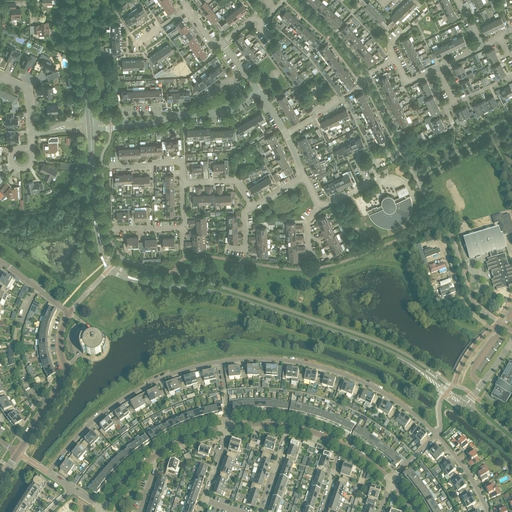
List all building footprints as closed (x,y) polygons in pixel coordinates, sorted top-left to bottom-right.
[(169,0),(162,5),(165,9),(172,4),(169,0)] [(199,6),(198,6),(202,11),(208,5),(205,1),(205,0),(202,0),(204,2),(199,6)] [(412,0),(407,0),(406,2),(412,8),(416,4),(412,0)] [(321,1),(316,8),(318,10),(317,11),(319,12),(325,5),(321,1)] [(369,1),(367,3),(362,7),(366,11),(373,5),(369,1)] [(448,1),(437,6),(438,9),(442,7),(443,10),(451,6),(448,1)] [(406,2),(402,5),(408,12),(412,8),(406,2)] [(8,9),(12,9),(12,21),(13,22),(16,22),(17,21),(17,18),(21,18),(21,9),(16,9),(15,4),(8,4),(8,9)] [(172,4),(165,9),(168,14),(176,9),(172,4)] [(242,4),(238,8),(243,14),(248,11),(242,4)] [(208,5),(202,11),(205,15),(212,9),(208,5)] [(325,5),(319,12),(321,14),(322,13),(324,15),(332,7),(330,5),(328,7),(325,5)] [(373,5),(366,11),(370,15),(377,9),(373,5)] [(402,5),(398,9),(405,16),(408,12),(402,5)] [(441,15),(442,18),(454,12),(451,6),(443,10),(445,13),(441,15)] [(143,7),(138,10),(143,17),(148,14),(143,7)] [(332,7),(324,15),(327,17),(326,18),(327,20),(334,13),(332,11),(334,9),(332,7)] [(134,13),(133,13),(138,20),(143,17),(138,10),(137,8),(132,11),(134,13)] [(238,8),(234,11),(239,18),(243,14),(238,8)] [(212,9),(205,15),(208,19),(215,13),(212,9)] [(278,13),(281,16),(283,18),(281,20),(283,22),(291,14),(285,9),(283,11),(282,10),(278,13)] [(377,9),(370,15),(374,19),(380,13),(377,9)] [(398,9),(394,13),(401,19),(405,16),(398,9)] [(234,11),(229,14),(235,21),(239,18),(234,11)] [(454,12),(442,18),(444,20),(447,18),(449,22),(457,18),(454,12)] [(133,13),(129,16),(134,23),(138,20),(133,13)] [(215,13),(208,19),(212,23),(213,22),(218,18),(219,20),(222,18),(222,16),(221,16),(219,17),(215,13)] [(334,13),(327,20),(329,22),(330,21),(333,23),(338,17),(334,13)] [(380,13),(374,19),(378,23),(379,22),(382,19),(384,17),(380,13)] [(390,17),(392,19),(396,22),(397,23),(401,19),(394,13),(390,17)] [(222,16),(222,18),(224,21),(226,19),(230,24),(231,25),(235,21),(229,14),(225,18),(223,16),(222,16)] [(291,14),(283,22),(287,26),(289,24),(296,17),(294,15),(293,16),(291,14)] [(501,17),(496,20),(500,28),(505,25),(503,22),(507,20),(504,14),(500,16),(501,17)] [(134,23),(129,16),(124,19),(129,26),(134,23)] [(296,17),(289,24),(293,28),(299,22),(297,19),(298,18),(296,17)] [(338,17),(333,23),(335,25),(334,26),(336,28),(342,21),(338,17)] [(218,18),(213,22),(218,28),(219,27),(220,29),(222,29),(223,28),(224,29),(230,24),(226,19),(224,21),(225,21),(226,22),(221,25),(218,21),(219,20),(218,18)] [(175,24),(178,29),(186,24),(183,19),(175,24)] [(496,20),(491,22),(495,30),(500,28),(496,20)] [(34,33),(39,33),(39,36),(49,36),(49,22),(42,22),(42,26),(39,26),(39,25),(34,25),(34,33)] [(299,22),(293,28),(298,31),(304,24),(302,23),(301,24),(299,22)] [(491,22),(486,24),(490,32),(495,30),(491,22)] [(186,24),(178,29),(181,33),(189,28),(186,24)] [(304,24),(298,31),(302,35),(308,29),(305,27),(306,26),(304,24)] [(490,32),(486,24),(481,27),(485,35),(490,32)] [(347,25),(339,31),(341,33),(342,32),(344,34),(352,27),(351,25),(349,27),(347,25)] [(352,27),(344,34),(346,37),(345,38),(347,39),(354,33),(352,31),(354,29),(352,27)] [(189,28),(181,33),(184,38),(192,33),(189,28)] [(308,29),(302,35),(306,39),(313,32),(311,30),(310,31),(308,29)] [(358,38),(351,43),(353,46),(352,46),(354,48),(361,42),(360,40),(363,37),(366,34),(368,32),(366,30),(364,33),(361,35),(358,38)] [(313,32),(306,39),(310,43),(316,37),(314,35),(314,34),(313,32)] [(192,33),(184,38),(188,42),(195,37),(192,33)] [(354,33),(347,39),(348,41),(349,41),(351,43),(358,38),(354,33)] [(233,39),(238,45),(244,40),(241,35),(237,38),(236,37),(233,39)] [(463,36),(458,38),(462,46),(467,44),(463,36)] [(195,37),(188,42),(191,46),(198,41),(195,37)] [(316,37),(310,43),(315,47),(321,40),(319,38),(318,39),(316,37)] [(401,41),(403,46),(411,42),(409,37),(401,41)] [(361,42),(354,48),(356,50),(357,49),(359,52),(367,45),(369,43),(374,39),(372,38),(370,39),(363,45),(361,42)] [(458,38),(453,40),(457,49),(462,46),(458,38)] [(244,40),(238,45),(240,47),(239,48),(240,50),(248,44),(244,40)] [(453,40),(448,43),(452,51),(457,49),(453,40)] [(198,41),(191,46),(194,51),(201,46),(198,41)] [(411,42),(403,46),(406,50),(414,47),(411,42)] [(271,48),(272,49),(273,51),(271,52),(274,55),(273,56),(274,58),(282,52),(280,49),(282,48),(278,43),(271,48)] [(448,43),(443,45),(447,53),(452,51),(448,43)] [(168,44),(163,47),(168,54),(173,51),(168,44)] [(248,44),(240,50),(242,52),(243,51),(245,54),(251,49),(248,44)] [(319,50),(323,55),(329,50),(327,47),(328,46),(327,44),(326,45),(322,47),(319,50)] [(367,45),(359,52),(361,54),(360,55),(361,57),(369,51),(366,48),(368,47),(367,45)] [(443,45),(438,48),(442,56),(447,53),(443,45)] [(16,49),(9,46),(3,58),(10,61),(12,57),(18,60),(21,53),(15,51),(16,49)] [(201,46),(194,51),(197,55),(204,50),(201,46)] [(163,47),(159,50),(164,57),(168,54),(163,47)] [(251,49),(245,54),(247,57),(245,57),(247,59),(255,53),(253,51),(255,49),(253,47),(251,49)] [(414,47),(406,50),(408,55),(416,51),(414,47)] [(442,56),(438,48),(433,50),(437,58),(442,56)] [(493,48),(485,52),(483,53),(483,55),(486,54),(488,57),(495,53),(493,48)] [(159,50),(155,53),(160,60),(164,57),(159,50)] [(204,50),(197,55),(200,60),(207,55),(204,50)] [(329,50),(323,55),(326,59),(334,53),(332,51),(331,52),(329,50)] [(416,51),(408,55),(410,60),(418,56),(417,54),(420,53),(418,50),(416,52),(416,51)] [(369,51),(361,57),(363,59),(364,58),(366,61),(372,55),(369,51)] [(282,52),(274,58),(275,60),(276,59),(278,62),(287,55),(286,52),(283,54),(282,52)] [(161,63),(160,60),(155,53),(150,56),(153,61),(151,62),(153,68),(161,63)] [(255,53),(247,59),(248,61),(249,60),(252,63),(255,61),(256,63),(262,58),(259,54),(257,56),(255,53)] [(334,53),(326,59),(330,64),(336,59),(334,56),(335,55),(334,53)] [(486,58),(487,61),(487,63),(488,63),(489,65),(493,63),(492,61),(498,58),(495,53),(488,57),(486,58)] [(48,57),(42,54),(38,61),(41,62),(40,65),(43,67),(43,68),(46,69),(50,71),(50,70),(53,71),(56,65),(53,64),(53,63),(46,59),(48,57)] [(30,57),(25,55),(20,66),(27,69),(31,61),(34,63),(37,57),(31,55),(30,57)] [(287,55),(278,62),(280,64),(279,65),(281,67),(289,61),(287,59),(289,57),(287,55)] [(372,55),(366,61),(371,66),(373,64),(372,63),(376,60),(372,55)] [(418,56),(410,60),(413,65),(421,61),(418,56)] [(210,61),(212,63),(216,68),(221,75),(226,70),(224,68),(223,69),(220,65),(218,66),(212,59),(210,61)] [(336,59),(330,64),(333,68),(341,62),(339,60),(338,61),(336,59)] [(289,61),(281,67),(282,69),(283,68),(285,71),(294,64),(291,60),(289,61)] [(421,61),(413,65),(415,70),(423,66),(421,61)] [(493,63),(489,65),(487,66),(491,74),(495,72),(503,68),(500,63),(499,64),(498,61),(493,63)] [(341,62),(333,68),(336,73),(343,68),(341,65),(342,64),(341,62)] [(294,64),(285,71),(287,73),(286,74),(288,76),(295,70),(296,70),(298,69),(294,64)] [(454,68),(456,73),(464,69),(462,64),(459,65),(454,68)] [(216,68),(211,72),(217,79),(219,78),(218,77),(221,75),(216,68)] [(343,68),(336,73),(340,77),(347,72),(346,70),(345,70),(343,68)] [(503,68),(495,72),(496,75),(493,77),(495,81),(501,79),(499,76),(505,73),(503,68)] [(464,69),(456,73),(459,78),(464,75),(467,74),(464,69)] [(59,70),(49,75),(51,80),(61,76),(59,70)] [(295,70),(288,76),(289,78),(290,77),(292,80),(299,75),(296,70),(295,70)] [(207,75),(212,82),(214,80),(215,81),(217,79),(211,72),(209,73),(207,71),(205,73),(207,75)] [(347,72),(340,77),(343,82),(350,77),(348,74),(349,73),(347,72)] [(379,83),(380,86),(389,81),(388,79),(390,78),(388,73),(383,75),(384,77),(379,80),(380,83),(379,83)] [(194,77),(192,75),(190,76),(196,83),(193,86),(196,90),(195,90),(197,93),(203,89),(198,82),(194,77)] [(207,75),(202,79),(208,86),(210,85),(209,84),(212,82),(207,75)] [(299,75),(292,80),(294,82),(293,83),(295,85),(302,79),(299,75)] [(350,77),(343,82),(345,84),(344,85),(348,91),(356,85),(354,82),(354,83),(350,77)] [(463,88),(471,84),(469,78),(466,80),(461,82),(463,88)] [(202,79),(198,82),(203,89),(205,87),(206,88),(208,86),(202,79)] [(389,81),(380,86),(381,88),(382,87),(384,90),(391,87),(389,81)] [(412,88),(419,85),(421,90),(429,86),(427,81),(422,83),(420,81),(411,86),(412,88)] [(471,84),(463,88),(466,93),(471,90),(472,92),(480,88),(479,86),(474,89),(471,84)] [(429,86),(421,90),(424,95),(426,94),(432,91),(429,86)] [(45,97),(52,97),(52,87),(43,87),(44,91),(45,97)] [(337,87),(334,89),(340,96),(342,94),(338,88),(337,87)] [(391,87),(384,90),(385,93),(384,94),(385,96),(394,92),(391,87)] [(500,90),(501,93),(498,94),(503,104),(507,102),(505,98),(509,96),(505,88),(500,90)] [(0,95),(12,101),(12,109),(18,109),(17,97),(0,89),(0,95)] [(280,95),(281,97),(285,95),(288,100),(290,98),(289,96),(286,91),(280,95)] [(354,97),(356,96),(358,101),(367,97),(366,95),(365,96),(363,92),(359,94),(358,92),(353,94),(354,97)] [(394,92),(385,96),(386,98),(387,98),(389,100),(396,97),(394,92)] [(278,102),(280,105),(288,100),(285,95),(281,97),(278,99),(280,102),(278,102)] [(427,105),(435,101),(433,96),(428,99),(425,100),(427,105)] [(487,99),(488,100),(491,107),(496,105),(497,108),(501,106),(499,101),(496,102),(493,96),(487,99)] [(367,97),(358,101),(361,107),(368,103),(367,100),(368,99),(367,97)] [(396,97),(389,100),(390,103),(389,104),(390,106),(399,102),(396,97)] [(288,100),(280,105),(281,107),(282,106),(284,109),(291,105),(288,100)] [(485,100),(479,103),(483,111),(486,109),(487,111),(488,111),(488,112),(493,110),(491,107),(488,100),(485,101),(485,100)] [(425,110),(425,112),(430,110),(438,106),(435,101),(427,105),(429,108),(425,110)] [(399,102),(390,106),(391,108),(392,108),(394,111),(401,107),(399,102)] [(368,103),(361,107),(363,112),(372,107),(371,105),(370,106),(368,103)] [(476,112),(473,113),(476,118),(480,116),(478,113),(483,111),(479,103),(473,106),(476,112)] [(48,113),(58,113),(57,105),(47,105),(48,113)] [(291,105),(284,109),(285,112),(284,112),(286,114),(294,109),(291,105)] [(401,107),(394,111),(395,114),(394,114),(395,116),(404,112),(403,110),(405,108),(404,106),(401,107)] [(438,106),(430,110),(433,116),(435,115),(435,114),(440,111),(438,106)] [(466,106),(461,109),(465,117),(469,115),(470,118),(474,116),(476,118),(473,113),(472,111),(469,112),(466,106)] [(372,107),(363,112),(366,117),(373,113),(372,110),(373,110),(372,107)] [(294,109),(286,114),(287,116),(288,116),(290,119),(297,114),(294,109)] [(343,109),(341,110),(345,119),(349,117),(351,120),(354,118),(351,112),(349,113),(346,109),(343,110),(343,109)] [(455,112),(458,118),(455,119),(457,124),(462,122),(463,122),(466,121),(465,117),(461,109),(455,112)] [(339,113),(336,114),(340,122),(345,119),(341,110),(338,111),(339,113)] [(404,112),(395,116),(396,119),(397,118),(399,121),(406,117),(404,112)] [(18,124),(19,123),(18,121),(18,120),(17,120),(17,118),(13,119),(13,113),(6,114),(7,119),(6,119),(6,126),(18,126),(18,124)] [(261,113),(256,116),(261,124),(267,121),(266,120),(261,113)] [(297,114),(290,119),(293,125),(296,123),(295,122),(300,119),(298,117),(301,115),(300,113),(297,114)] [(373,113),(366,117),(368,122),(377,118),(376,115),(375,116),(373,113)] [(333,114),(330,116),(335,124),(334,124),(336,126),(341,124),(340,122),(336,114),(333,116),(333,114)] [(256,116),(251,119),(256,126),(257,127),(261,124),(256,116)] [(329,118),(326,119),(329,127),(330,127),(334,124),(335,124),(330,116),(328,117),(329,118)] [(406,117),(399,121),(402,127),(403,129),(410,126),(409,123),(406,117)] [(433,117),(425,121),(423,122),(423,123),(424,124),(425,124),(428,123),(430,128),(442,122),(440,117),(434,120),(433,117)] [(377,118),(368,122),(371,127),(378,123),(377,120),(378,120),(377,118)] [(251,119),(246,122),(251,129),(256,126),(251,119)] [(329,127),(326,119),(323,121),(322,119),(320,121),(324,129),(327,128),(328,130),(330,128),(330,127),(329,127)] [(246,122),(242,125),(246,132),(251,129),(246,122)] [(442,122),(430,128),(432,131),(433,130),(434,132),(431,134),(432,136),(441,132),(439,130),(445,127),(442,122)] [(378,123),(371,127),(374,132),(382,128),(381,126),(380,126),(378,123)] [(237,127),(239,132),(238,133),(241,138),(245,136),(243,133),(246,132),(242,125),(237,127)] [(382,128),(374,132),(376,137),(384,133),(382,131),(383,130),(382,128)] [(7,143),(19,142),(18,134),(15,134),(14,130),(7,131),(7,134),(6,135),(7,143)] [(384,133),(376,137),(380,144),(381,145),(385,143),(384,141),(387,140),(384,133)] [(267,138),(270,143),(277,139),(274,134),(267,138)] [(298,144),(299,145),(301,145),(311,140),(310,138),(307,139),(306,136),(298,140),(299,143),(298,144)] [(51,143),(43,144),(43,148),(43,149),(44,150),(45,150),(45,151),(46,151),(46,156),(52,156),(52,157),(53,157),(54,157),(55,157),(55,156),(56,156),(56,155),(55,150),(56,150),(57,149),(58,148),(58,147),(57,143),(58,143),(58,138),(54,138),(54,139),(50,140),(51,143)] [(361,138),(355,140),(359,148),(362,146),(363,147),(365,146),(361,138)] [(178,139),(172,140),(173,153),(176,153),(176,149),(179,149),(182,149),(181,139),(178,139)] [(270,143),(273,148),(279,144),(277,139),(270,143)] [(350,141),(350,143),(355,151),(357,150),(356,149),(359,148),(355,140),(355,139),(350,141)] [(167,140),(167,141),(162,141),(162,149),(167,149),(168,150),(170,150),(170,153),(173,153),(172,140),(167,140)] [(301,145),(299,145),(300,147),(301,147),(302,150),(310,146),(309,143),(312,142),(311,140),(301,145)] [(350,143),(345,145),(349,153),(352,151),(352,152),(355,151),(350,143)] [(273,148),(270,149),(271,151),(274,150),(275,153),(282,149),(279,144),(273,148)] [(345,145),(340,148),(344,157),(347,155),(346,154),(349,153),(345,145)] [(310,146),(302,150),(303,152),(302,153),(303,155),(315,149),(314,147),(311,149),(310,146)] [(119,148),(119,151),(115,151),(116,157),(119,156),(119,158),(122,157),(122,161),(125,161),(124,147),(119,148)] [(344,157),(340,148),(335,151),(339,158),(342,156),(342,158),(344,157)] [(282,149),(275,153),(278,157),(278,158),(283,155),(285,154),(282,149)] [(315,149),(303,155),(304,157),(305,156),(306,159),(307,159),(317,154),(315,149)] [(307,159),(308,161),(309,160),(310,163),(318,159),(317,157),(320,155),(319,153),(317,154),(307,159)] [(278,158),(278,157),(277,158),(280,164),(286,160),(283,155),(278,158)] [(318,159),(310,163),(311,166),(310,166),(311,168),(323,163),(326,161),(325,159),(319,162),(318,159)] [(225,163),(219,163),(219,173),(225,172),(225,169),(227,169),(228,168),(228,160),(224,160),(225,163)] [(286,160),(280,164),(282,168),(280,170),(289,165),(286,160)] [(203,164),(197,165),(198,174),(204,174),(203,168),(207,168),(206,161),(203,161),(203,164)] [(219,163),(213,164),(213,161),(210,161),(210,168),(213,168),(213,173),(219,173),(219,163)] [(197,165),(192,165),(191,162),(188,162),(189,169),(192,169),(192,174),(198,174),(197,165)] [(53,177),(57,170),(44,163),(40,171),(46,174),(44,179),(50,181),(52,177),(53,177)] [(324,165),(323,163),(311,168),(312,170),(313,169),(314,172),(317,171),(322,169),(323,172),(326,171),(324,168),(325,168),(324,165)] [(289,165),(280,170),(281,172),(284,170),(287,176),(294,172),(289,165)] [(346,175),(343,176),(347,185),(350,183),(351,184),(353,183),(347,171),(345,172),(346,175)] [(163,175),(165,175),(165,178),(164,178),(162,180),(162,181),(166,181),(174,181),(173,175),(170,175),(170,172),(163,172),(163,175)] [(338,172),(336,173),(343,188),(345,187),(344,186),(347,185),(343,176),(341,178),(339,175),(338,172)] [(337,180),(334,181),(337,189),(340,188),(341,188),(343,188),(336,173),(334,174),(337,180)] [(115,175),(115,180),(112,180),(113,187),(116,187),(116,183),(121,183),(121,174),(115,175)] [(270,176),(264,179),(269,186),(274,183),(270,176)] [(260,182),(264,189),(269,186),(264,179),(263,177),(259,180),(260,182)] [(326,181),(327,184),(324,185),(326,190),(326,192),(327,194),(330,192),(331,193),(333,192),(327,180),(326,181)] [(330,180),(327,180),(333,192),(335,191),(334,190),(337,189),(334,181),(331,182),(330,180)] [(15,199),(20,198),(19,186),(14,187),(14,188),(12,188),(11,187),(11,186),(7,182),(0,190),(4,194),(5,193),(9,196),(15,196),(15,199)] [(42,182),(39,183),(34,184),(33,182),(29,183),(28,182),(27,182),(26,183),(28,193),(35,192),(36,192),(38,192),(38,191),(38,190),(40,189),(44,188),(42,182)] [(260,182),(255,185),(259,191),(264,189),(260,182)] [(249,186),(250,188),(254,194),(259,191),(255,185),(252,186),(251,185),(249,186)] [(382,204),(382,205),(377,207),(377,206),(367,211),(369,215),(371,218),(373,221),(376,224),(380,226),(383,227),(387,228),(391,228),(395,227),(399,226),(402,224),(405,222),(408,219),(409,216),(410,214),(411,211),(412,208),(412,204),(412,200),(410,196),(406,198),(405,195),(408,193),(405,187),(397,191),(399,197),(394,200),(394,199),(393,198),(392,197),(391,196),(390,196),(389,196),(387,196),(386,196),(385,196),(384,197),(383,198),(382,199),(382,201),(381,202),(381,203),(382,204)] [(128,208),(122,208),(123,220),(129,220),(129,215),(132,215),(131,208),(131,206),(128,206),(128,208)] [(131,208),(132,215),(135,215),(135,220),(141,220),(140,207),(135,208),(131,208)] [(149,207),(140,207),(141,220),(147,219),(147,214),(150,214),(149,207)] [(122,208),(117,208),(113,209),(114,216),(117,215),(117,221),(123,220),(122,208)] [(174,209),(166,209),(166,215),(165,215),(165,218),(172,218),(171,215),(174,215),(174,209)] [(315,223),(316,226),(328,220),(326,215),(317,219),(318,222),(315,223)] [(328,220),(316,226),(317,228),(320,227),(322,229),(331,225),(328,220)] [(480,256),(481,255),(477,243),(502,236),(511,232),(511,225),(511,223),(504,226),(507,232),(502,234),(500,235),(498,228),(490,231),(489,229),(486,230),(486,232),(473,236),(473,234),(469,235),(470,237),(463,239),(465,246),(466,246),(468,252),(467,252),(469,259),(476,257),(476,259),(480,257),(480,256)] [(320,233),(321,236),(333,230),(331,225),(322,229),(323,232),(320,233)] [(333,230),(321,236),(322,238),(325,237),(326,239),(327,239),(335,235),(333,230)] [(477,243),(481,255),(490,252),(492,257),(497,255),(496,251),(506,248),(503,236),(507,235),(508,237),(511,235),(511,232),(502,236),(477,243)] [(325,243),(326,245),(338,239),(336,234),(335,235),(327,239),(328,241),(325,243)] [(127,237),(127,242),(124,243),(124,250),(128,249),(127,246),(133,246),(133,237),(127,237)] [(138,237),(133,237),(133,246),(139,246),(139,249),(142,249),(142,251),(142,242),(139,242),(138,237)] [(151,248),(150,237),(145,237),(145,244),(142,244),(142,242),(142,251),(146,251),(145,248),(151,248)] [(156,237),(150,237),(151,248),(157,248),(157,251),(160,250),(160,243),(157,244),(156,237)] [(174,237),(168,238),(169,247),(175,247),(175,250),(178,250),(178,243),(175,243),(174,237)] [(163,243),(160,243),(160,250),(163,250),(163,247),(169,247),(168,238),(163,238),(163,243)] [(338,239),(326,245),(327,247),(330,246),(331,249),(341,244),(338,239)] [(421,248),(424,256),(440,250),(438,242),(421,248)] [(341,244),(331,249),(334,254),(333,254),(334,257),(337,255),(336,253),(343,249),(341,244)] [(270,249),(254,250),(254,252),(258,252),(258,255),(259,258),(268,258),(268,251),(270,251),(270,249)] [(441,250),(424,257),(427,264),(443,258),(441,250)] [(488,263),(486,263),(488,271),(490,270),(493,280),(491,281),(493,288),(495,287),(497,291),(508,287),(509,291),(511,289),(511,265),(511,263),(508,264),(507,261),(506,261),(505,258),(506,258),(505,256),(503,257),(502,255),(498,256),(497,255),(492,257),(492,258),(487,259),(488,263)] [(444,258),(427,264),(431,274),(447,269),(444,258)] [(448,270),(432,275),(435,283),(451,278),(448,270)] [(2,276),(1,279),(10,284),(13,280),(14,280),(16,278),(10,273),(8,276),(4,274),(2,276)] [(451,278),(435,283),(438,291),(453,285),(451,278)] [(10,284),(1,279),(0,279),(0,285),(2,286),(1,289),(7,292),(8,290),(7,289),(10,284)] [(453,285),(438,291),(442,302),(458,297),(453,285)] [(44,311),(46,313),(46,312),(54,316),(57,312),(53,310),(54,307),(49,303),(47,306),(44,311)] [(46,313),(44,318),(52,321),(54,316),(46,312),(46,313)] [(39,328),(49,331),(50,326),(42,323),(40,322),(39,328)] [(66,341),(66,342),(66,345),(66,347),(66,350),(66,351),(66,352),(67,353),(67,354),(67,355),(68,356),(74,353),(73,352),(73,351),(73,350),(73,348),(72,346),(72,343),(72,342),(73,341),(73,340),(74,339),(75,337),(76,335),(77,333),(78,331),(78,330),(79,330),(79,329),(80,329),(76,324),(75,324),(74,325),(73,326),(73,327),(71,329),(70,331),(69,333),(67,336),(67,337),(66,339),(66,340),(66,341)] [(81,339),(81,340),(81,342),(80,343),(80,345),(80,346),(80,348),(81,349),(81,350),(82,352),(82,353),(83,354),(86,352),(86,353),(87,354),(88,354),(89,355),(91,355),(92,356),(94,356),(95,356),(96,355),(98,355),(99,354),(100,353),(101,352),(103,354),(104,353),(105,352),(106,350),(106,349),(107,347),(107,346),(107,344),(106,343),(106,341),(106,340),(105,339),(104,337),(102,339),(100,337),(99,336),(98,336),(97,336),(96,335),(94,335),(93,335),(92,335),(91,335),(90,336),(89,336),(88,337),(87,337),(86,338),(85,339),(82,338),(82,339),(81,339)] [(511,392),(511,362),(510,361),(499,380),(500,381),(497,387),(496,387),(491,396),(506,404),(511,392)] [(247,371),(244,371),(244,378),(248,378),(248,376),(253,376),(253,365),(247,366),(247,367),(247,371)] [(258,365),(253,365),(253,376),(258,376),(258,377),(262,377),(262,371),(259,371),(259,367),(258,367),(258,365)] [(51,366),(43,369),(46,374),(54,370),(51,366)] [(239,366),(234,367),(235,377),(240,377),(240,378),(244,378),(244,371),(240,371),(240,368),(239,368),(239,366)] [(262,371),(262,377),(265,378),(265,380),(271,380),(272,377),(271,377),(272,366),(266,366),(266,367),(266,371),(262,371)] [(271,377),(272,377),(276,377),(276,379),(278,381),(281,381),(281,368),(277,368),(277,366),(272,366),(271,377)] [(228,369),(228,372),(225,373),(226,380),(229,379),(229,378),(235,377),(234,367),(228,367),(229,369),(228,369)] [(286,379),(286,378),(291,379),(293,368),(288,367),(287,369),(286,372),(283,372),(282,379),(286,379)] [(293,368),(291,379),(292,379),(291,382),(297,383),(297,381),(300,381),(302,375),(298,374),(299,371),(298,371),(298,369),(293,368)] [(54,370),(46,374),(48,378),(47,379),(49,384),(53,379),(52,377),(56,375),(54,370)] [(213,370),(207,371),(210,381),(215,380),(215,381),(219,381),(218,374),(214,375),(214,371),(213,371),(213,370)] [(302,375),(300,381),(304,382),(304,381),(309,382),(312,372),(307,370),(306,372),(305,375),(302,375)] [(203,377),(199,378),(201,385),(205,384),(205,382),(210,381),(207,371),(202,372),(203,374),(202,374),(203,377)] [(312,372),(309,382),(315,383),(315,384),(318,385),(320,379),(316,378),(317,375),(317,374),(317,373),(312,372)] [(194,374),(189,376),(192,386),(197,384),(198,385),(201,385),(199,378),(196,379),(195,375),(195,376),(194,374)] [(320,379),(318,385),(322,386),(322,385),(327,387),(330,377),(325,375),(325,377),(324,376),(323,380),(320,379)] [(185,382),(181,383),(184,390),(187,389),(187,387),(192,386),(189,376),(184,377),(184,379),(185,382)] [(330,377),(327,387),(332,388),(332,390),(336,391),(338,384),(334,383),(335,380),(335,378),(330,377)] [(171,382),(175,392),(180,390),(180,391),(184,390),(181,383),(178,384),(177,381),(176,381),(176,380),(171,382)] [(341,381),(337,391),(339,391),(340,391),(341,391),(341,390),(347,392),(351,382),(346,380),(346,382),(345,382),(341,381)] [(166,385),(167,389),(164,390),(167,396),(170,395),(170,394),(175,392),(171,382),(166,384),(166,385)] [(351,382),(347,392),(352,395),(353,393),(356,394),(359,388),(355,386),(356,386),(355,386),(355,384),(351,382)] [(156,388),(151,390),(156,400),(161,397),(162,398),(165,397),(162,391),(159,392),(157,389),(156,388)] [(361,389),(356,399),(358,400),(359,400),(360,400),(360,399),(365,401),(371,392),(366,389),(365,391),(364,391),(361,389)] [(156,400),(151,390),(147,392),(147,394),(148,397),(151,402),(156,400)] [(371,392),(365,401),(366,402),(364,405),(368,408),(369,407),(372,402),(375,404),(378,398),(375,396),(374,396),(375,394),(371,392)] [(0,400),(0,407),(9,402),(6,398),(8,397),(6,394),(0,397),(1,400),(0,400)] [(139,397),(134,399),(140,408),(145,406),(145,407),(146,406),(148,409),(150,408),(149,405),(148,405),(145,399),(142,401),(140,398),(139,397)] [(132,407),(129,409),(133,414),(136,412),(135,411),(140,408),(134,399),(130,402),(131,404),(130,404),(132,407)] [(237,400),(229,401),(230,404),(232,404),(233,411),(233,413),(239,412),(238,403),(237,400)] [(380,400),(375,409),(377,410),(378,410),(379,409),(383,412),(389,403),(385,400),(384,402),(383,401),(383,402),(380,400)] [(9,402),(0,407),(0,408),(3,413),(8,410),(10,412),(15,409),(13,407),(14,406),(12,401),(9,403),(9,402)] [(215,407),(217,416),(222,415),(222,413),(221,406),(223,405),(222,402),(215,404),(215,407)] [(389,403),(383,412),(388,415),(388,417),(388,418),(390,419),(396,410),(393,408),(393,407),(394,406),(389,403)] [(308,405),(307,408),(305,417),(310,419),(314,407),(308,405)] [(123,407),(118,410),(125,418),(129,415),(130,416),(133,414),(129,409),(126,410),(124,408),(123,407)] [(314,407),(310,419),(316,420),(318,411),(319,408),(314,407)] [(15,409),(10,412),(11,415),(7,419),(10,423),(19,417),(21,415),(17,411),(16,411),(15,409)] [(116,417),(114,419),(118,425),(121,422),(120,422),(125,418),(118,410),(114,413),(115,414),(114,415),(116,417)] [(199,411),(193,412),(196,421),(201,420),(199,411)] [(318,411),(316,420),(321,422),(324,413),(318,411)] [(193,412),(188,414),(191,423),(196,421),(193,412)] [(398,412),(394,417),(393,419),(400,424),(407,416),(403,413),(402,414),(401,414),(398,412)] [(324,413),(321,422),(326,424),(329,415),(324,413)] [(188,414),(183,416),(186,425),(191,423),(188,414)] [(329,415),(326,424),(331,425),(334,417),(329,415)] [(183,416),(177,418),(181,427),(186,425),(183,416)] [(407,416),(400,424),(405,428),(404,429),(404,430),(406,432),(409,429),(413,424),(410,421),(411,421),(410,421),(411,419),(410,419),(407,416)] [(19,417),(10,423),(14,428),(18,425),(21,428),(25,422),(23,420),(22,421),(19,417)] [(334,417),(331,425),(336,428),(340,419),(334,417)] [(107,418),(103,421),(110,430),(114,426),(115,427),(118,425),(114,419),(111,421),(109,419),(108,419),(107,418)] [(177,418),(172,421),(176,429),(181,427),(177,418)] [(345,421),(341,430),(346,432),(350,424),(351,421),(346,418),(345,421)] [(340,419),(336,428),(341,430),(345,421),(340,419)] [(100,426),(102,429),(99,431),(104,436),(107,434),(106,433),(110,430),(103,421),(99,425),(100,426)] [(172,421),(167,423),(171,431),(176,429),(172,421)] [(167,423),(162,426),(166,434),(171,431),(167,423)] [(350,424),(346,432),(351,435),(351,433),(352,433),(355,426),(350,424)] [(415,425),(408,433),(410,435),(411,435),(412,435),(412,434),(416,438),(424,430),(420,427),(419,428),(418,428),(415,425)] [(162,426),(157,428),(162,436),(166,434),(162,426)] [(352,435),(357,438),(362,430),(357,427),(353,434),(352,435)] [(157,428),(152,431),(157,439),(162,436),(157,428)] [(362,430),(357,438),(362,441),(367,433),(368,431),(363,428),(362,430)] [(146,432),(147,434),(151,440),(152,442),(157,439),(152,431),(151,429),(146,432)] [(89,434),(87,435),(94,442),(95,443),(99,439),(98,437),(100,435),(96,430),(93,433),(92,433),(91,432),(89,434)] [(424,430),(416,438),(420,442),(420,443),(420,444),(420,445),(421,446),(429,439),(426,436),(427,436),(426,435),(427,434),(424,430)] [(367,433),(362,441),(366,444),(371,436),(367,433)] [(87,443),(84,446),(87,448),(90,450),(92,448),(91,447),(95,443),(94,442),(87,435),(86,437),(84,439),(85,440),(85,441),(87,443)] [(145,435),(141,439),(146,446),(151,443),(149,441),(150,441),(145,435)] [(463,449),(468,444),(463,438),(462,439),(459,435),(451,442),(456,447),(460,445),(463,449)] [(371,436),(366,444),(371,447),(376,439),(371,436)] [(266,443),(275,446),(277,441),(272,439),(270,437),(269,438),(268,438),(266,443)] [(141,439),(136,442),(142,449),(146,446),(141,439)] [(230,444),(240,448),(239,447),(241,442),(240,442),(240,440),(237,441),(232,439),(230,444)] [(292,441),(290,446),(300,449),(302,444),(296,442),(295,441),(294,439),(293,439),(292,441)] [(376,439),(371,447),(375,450),(381,443),(376,439)] [(136,442),(132,445),(137,453),(142,449),(136,442)] [(266,443),(264,449),(262,448),(261,451),(269,454),(270,451),(273,452),(275,446),(266,443)] [(381,443),(375,450),(379,453),(385,446),(381,443)] [(231,451),(230,454),(236,456),(238,457),(239,454),(239,453),(238,453),(240,448),(230,444),(228,450),(231,451)] [(76,447),(74,450),(82,457),(86,452),(84,450),(87,448),(84,446),(82,448),(79,446),(79,447),(78,445),(76,447)] [(132,445),(127,449),(133,456),(137,453),(132,445)] [(201,445),(198,454),(195,454),(195,456),(202,459),(203,456),(206,447),(201,445)] [(290,446),(289,451),(298,454),(300,449),(290,446)] [(385,446),(379,453),(384,457),(390,450),(385,446)] [(427,450),(429,453),(430,453),(429,454),(432,458),(441,450),(438,447),(437,447),(436,446),(434,449),(432,446),(427,450)] [(206,447),(203,456),(208,458),(209,456),(212,457),(214,450),(206,447)] [(127,449),(123,452),(129,460),(133,456),(127,449)] [(74,457),(72,460),(75,462),(78,464),(80,461),(79,461),(82,457),(74,450),(71,453),(72,455),(74,457)] [(390,450),(384,457),(388,460),(394,453),(390,450)] [(441,450),(432,458),(435,461),(435,460),(438,463),(443,459),(441,457),(444,455),(443,454),(443,453),(441,450)] [(470,467),(479,461),(476,457),(477,457),(472,450),(467,453),(470,458),(466,460),(470,467)] [(287,456),(287,457),(286,460),(295,463),(298,454),(289,451),(287,456)] [(322,451),(321,456),(330,459),(332,454),(333,452),(331,452),(330,452),(328,453),(322,451)] [(123,452),(119,456),(125,463),(129,460),(123,452)] [(228,453),(226,458),(234,461),(236,456),(230,454),(228,453)] [(263,453),(261,459),(269,462),(271,456),(263,453)] [(394,453),(388,460),(392,464),(398,457),(394,453)] [(119,456),(115,460),(121,467),(125,463),(119,456)] [(321,456),(319,461),(328,465),(330,459),(321,456)] [(398,457),(392,464),(396,468),(397,466),(402,461),(398,457)] [(171,459),(169,465),(178,468),(179,462),(171,459)] [(64,462),(62,465),(70,471),(71,471),(75,466),(73,465),(75,462),(72,460),(70,463),(67,461),(66,460),(64,462)] [(115,460),(110,464),(117,471),(121,467),(115,460)] [(285,461),(284,466),(292,469),(294,464),(285,461)] [(328,465),(319,461),(316,470),(325,473),(326,470),(327,470),(328,465)] [(439,464),(441,467),(442,468),(441,469),(443,472),(453,465),(450,462),(449,461),(446,463),(444,461),(439,464)] [(200,463),(197,470),(206,473),(208,468),(206,467),(206,466),(200,463)] [(110,464),(107,468),(114,475),(117,471),(110,464)] [(342,469),(352,472),(351,472),(353,467),(352,466),(351,464),(349,465),(344,464),(343,469),(342,469)] [(60,470),(61,470),(58,474),(67,479),(69,477),(68,476),(71,471),(70,471),(62,465),(61,467),(59,469),(61,470),(60,470)] [(169,465),(166,473),(165,475),(172,477),(173,475),(175,476),(178,468),(169,465)] [(453,465),(443,472),(446,475),(447,475),(449,478),(454,475),(453,472),(455,470),(455,469),(453,465)] [(485,474),(489,471),(485,465),(476,470),(479,474),(478,474),(482,482),(488,478),(485,474)] [(107,468),(103,472),(110,479),(114,475),(107,468)] [(352,472),(342,469),(340,475),(343,476),(349,478),(350,478),(352,472)] [(403,476),(407,480),(414,474),(410,469),(405,474),(403,476)] [(197,470),(195,475),(204,479),(206,473),(197,470)] [(103,472),(99,477),(106,483),(110,479),(103,472)] [(317,472),(315,477),(323,480),(325,475),(317,472)] [(414,474),(407,480),(410,484),(418,478),(414,474)] [(195,475),(194,481),(203,484),(204,479),(195,475)] [(448,483),(453,486),(454,488),(464,482),(462,478),(461,479),(460,477),(459,478),(457,476),(450,480),(448,483)] [(35,481),(34,482),(43,487),(44,485),(44,483),(45,481),(39,477),(37,479),(36,480),(35,480),(35,481)] [(99,477),(96,481),(103,487),(106,483),(99,477)] [(159,477),(157,483),(166,485),(168,478),(163,477),(163,478),(159,477)] [(418,478),(410,484),(414,488),(421,482),(418,478)] [(339,479),(338,485),(346,487),(348,482),(339,479)] [(96,481),(92,486),(100,491),(103,487),(96,481)] [(194,481),(192,486),(201,489),(203,484),(194,481),(193,481),(194,481)] [(31,487),(40,492),(39,491),(40,490),(41,489),(43,487),(34,482),(34,483),(34,484),(33,485),(33,486),(32,487),(31,487)] [(421,482),(414,488),(417,492),(425,487),(421,482)] [(464,482),(454,488),(456,491),(457,491),(458,492),(459,494),(465,491),(463,489),(466,487),(465,486),(466,485),(464,482)] [(157,483),(155,488),(164,491),(166,485),(157,483)] [(251,489),(259,492),(261,487),(252,484),(252,485),(249,484),(248,488),(251,489)] [(492,498),(501,493),(497,487),(493,489),(491,484),(485,487),(489,495),(490,494),(492,498)] [(92,486),(89,490),(95,494),(96,496),(100,491),(92,486)] [(192,486),(190,491),(199,494),(201,489),(192,486)] [(370,491),(370,492),(379,495),(379,494),(381,489),(376,487),(375,486),(373,486),(372,486),(370,491)] [(31,487),(28,491),(37,497),(38,494),(39,492),(40,493),(40,492),(31,487)] [(425,487),(417,492),(420,497),(428,492),(425,487)] [(153,493),(163,496),(164,491),(155,488),(154,493),(153,493)] [(224,492),(216,489),(214,494),(222,497),(224,492)] [(28,491),(26,495),(34,501),(35,499),(35,498),(36,496),(37,497),(28,491)] [(190,491),(188,497),(197,500),(199,494),(190,491)] [(373,502),(374,499),(377,500),(379,495),(370,492),(368,497),(367,500),(373,502)] [(428,492),(420,497),(423,501),(431,496),(428,492)] [(153,493),(152,498),(160,501),(162,496),(163,496),(153,493)] [(460,496),(462,498),(462,500),(461,500),(463,504),(473,499),(471,495),(470,494),(467,496),(466,493),(460,496)] [(26,495),(23,500),(32,505),(33,503),(32,503),(33,501),(34,501),(26,495)] [(431,496),(423,501),(426,506),(434,501),(431,496)] [(188,497),(187,502),(195,505),(197,500),(188,497)] [(152,498),(150,504),(159,506),(160,501),(152,498)] [(473,499),(463,504),(465,508),(466,507),(468,511),(473,508),(472,506),(475,504),(474,503),(475,503),(473,499)] [(23,500),(20,504),(29,510),(30,507),(29,507),(31,505),(32,506),(32,505),(23,500)] [(256,502),(247,500),(245,505),(254,508),(256,502)] [(367,500),(366,505),(374,508),(376,503),(373,502),(367,500)] [(434,501),(426,506),(429,511),(437,506),(434,501)] [(187,502),(185,507),(194,510),(193,510),(195,505),(187,502)]
